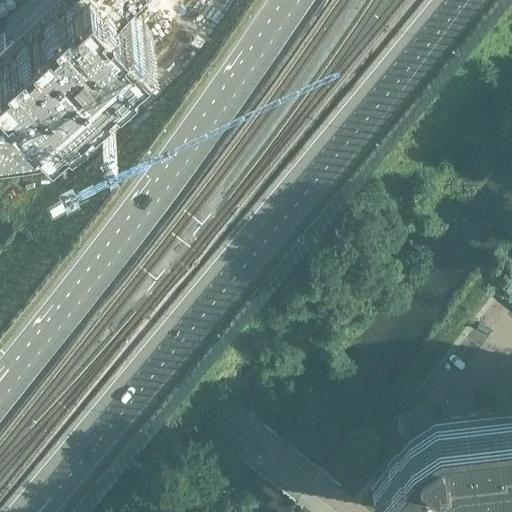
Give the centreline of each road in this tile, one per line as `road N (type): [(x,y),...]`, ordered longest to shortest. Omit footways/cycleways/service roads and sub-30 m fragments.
road 1 (primary): [(124,405),(452,0)]
road 2 (primary): [(296,0),(16,380)]
road 3 (primary): [(29,511),(124,405)]
road 4 (primary): [(50,511),(124,405)]
